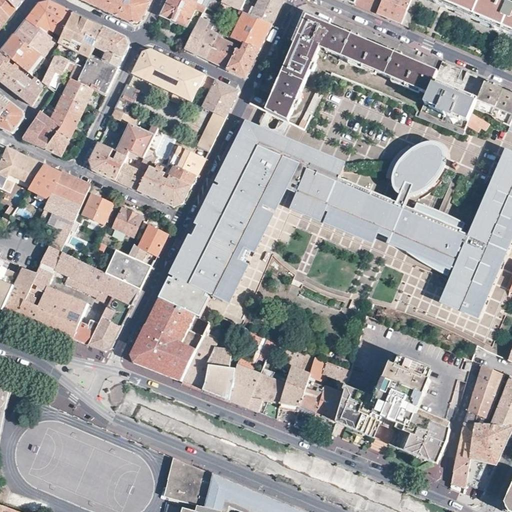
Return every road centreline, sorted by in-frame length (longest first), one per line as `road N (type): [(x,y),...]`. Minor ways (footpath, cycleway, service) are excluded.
road 1 (secondary): [(469,511),(112,367)]
road 2 (secondary): [(92,401),(341,511)]
road 3 (residential): [(325,0),(511,77)]
road 4 (residential): [(112,367),(184,219)]
road 5 (residential): [(142,37),(78,171)]
road 6 (residential): [(184,219),(249,89)]
